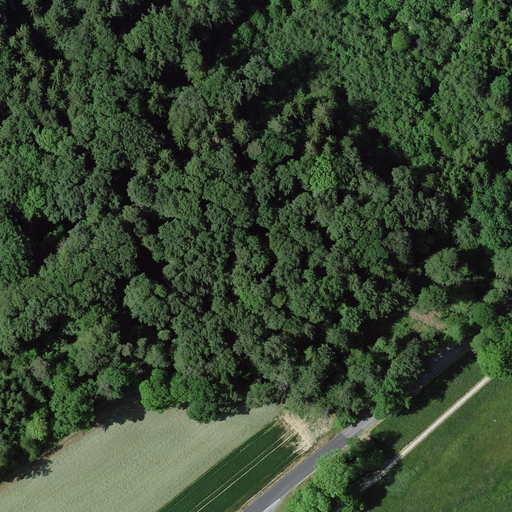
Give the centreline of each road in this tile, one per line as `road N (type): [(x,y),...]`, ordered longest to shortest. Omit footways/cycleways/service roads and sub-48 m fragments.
road 1 (track): [(511,137),(359,184),(266,163),(98,169),(0,153)]
road 2 (unclassified): [(249,511),(511,305)]
